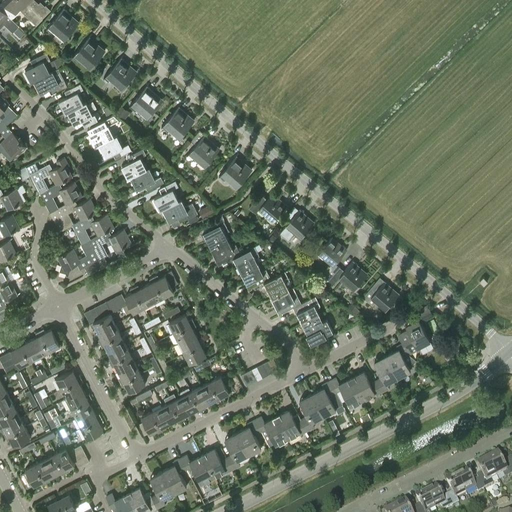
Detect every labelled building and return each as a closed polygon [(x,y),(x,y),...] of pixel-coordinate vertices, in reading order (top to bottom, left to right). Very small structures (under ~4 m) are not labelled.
[(0,0),(4,4),(0,8),(12,19),(20,10),(36,25),(42,19),(22,0),(0,0)] [(22,0),(42,19),(51,10),(45,5),(43,8),(34,0),(22,0)] [(12,19),(0,8),(0,7),(0,28),(4,24),(13,33),(19,26),(11,19),(12,19)] [(63,8),(46,28),(51,32),(53,30),(65,39),(78,23),(66,14),(68,12),(63,8)] [(18,28),(14,32),(20,38),(24,33),(18,28)] [(90,36),(72,56),(77,61),(80,58),(91,68),(104,52),(93,42),(94,40),(90,36)] [(35,80),(58,68),(57,67),(49,72),(44,61),(49,58),(46,52),(31,60),(33,66),(26,69),(32,82),(35,80)] [(106,75),(104,77),(109,81),(111,79),(123,88),(136,73),(124,63),(126,61),(122,57),(106,75)] [(64,80),(58,68),(35,80),(41,92),(48,88),(51,93),(67,85),(64,80)] [(69,111),(84,104),(78,92),(83,89),(81,84),(65,92),(67,97),(60,101),(66,113),(69,111)] [(147,85),(129,106),(134,110),(137,107),(148,117),(162,101),(150,91),(152,89),(147,85)] [(0,122),(10,112),(5,107),(9,103),(0,93),(0,122)] [(84,104),(69,111),(75,124),(83,120),(85,125),(101,117),(98,111),(93,114),(87,102),(84,104)] [(163,123),(161,126),(166,130),(169,128),(180,138),(194,122),(181,111),(183,109),(179,106),(163,123)] [(0,122),(0,132),(5,137),(0,142),(0,150),(1,152),(10,160),(15,156),(16,157),(27,146),(6,125),(15,117),(10,112),(0,122)] [(114,137),(108,125),(119,120),(114,115),(111,117),(88,128),(90,134),(96,146),(99,144),(114,137)] [(195,144),(187,154),(192,159),(194,156),(205,166),(219,150),(207,140),(209,138),(204,134),(199,130),(191,141),(195,144)] [(114,137),(99,144),(105,156),(113,153),(115,157),(131,150),(128,144),(123,147),(117,135),(114,137)] [(131,176),(146,168),(141,157),(146,155),(143,149),(128,157),(130,162),(123,166),(129,178),(131,176)] [(221,173),(219,175),(224,180),(226,177),(238,187),(251,171),(239,161),(241,159),(236,155),(221,173)] [(59,166),(52,169),(50,164),(30,174),(40,193),(59,183),(72,177),(67,166),(68,165),(64,157),(56,161),(59,166)] [(28,165),(30,171),(36,169),(34,163),(28,165)] [(146,168),(131,176),(137,188),(145,184),(148,190),(164,182),(161,176),(155,179),(149,167),(146,168)] [(164,208),(179,201),(173,189),(179,186),(176,181),(160,189),(163,194),(155,198),(161,210),(164,208)] [(75,199),(82,196),(75,182),(62,188),(59,183),(40,193),(50,212),(75,199)] [(0,213),(0,200),(2,199),(8,210),(10,209),(23,202),(16,188),(4,194),(0,188),(0,187),(0,213)] [(261,193),(249,207),(256,213),(259,209),(274,221),(288,205),(273,192),(267,199),(261,193)] [(73,225),(92,215),(97,212),(90,198),(78,204),(75,199),(50,212),(60,231),(72,225),(73,225)] [(179,201),(164,208),(170,220),(178,217),(181,222),(187,218),(190,223),(198,219),(196,214),(198,213),(192,202),(185,206),(182,199),(179,201)] [(199,209),(203,216),(214,211),(211,203),(199,209)] [(300,209),(287,225),(279,234),(288,241),(296,232),(302,238),(315,222),(300,209)] [(0,226),(5,235),(20,228),(13,213),(0,219),(0,226)] [(94,220),(92,215),(73,225),(82,243),(81,244),(89,240),(91,239),(85,228),(93,224),(98,235),(109,230),(114,227),(107,213),(94,220)] [(211,248),(229,239),(226,233),(229,230),(225,221),(203,232),(211,248)] [(91,239),(89,240),(99,259),(108,255),(102,244),(110,240),(116,251),(131,243),(124,229),(111,235),(109,230),(98,235),(91,239)] [(332,263),(316,281),(322,287),(327,281),(340,267),(335,263),(347,249),(332,237),(319,253),(332,263)] [(0,259),(1,261),(17,253),(10,239),(0,244),(0,259)] [(229,239),(211,248),(219,264),(233,257),(241,253),(236,244),(233,246),(229,239)] [(89,240),(81,244),(87,255),(79,259),(73,248),(57,257),(61,265),(59,271),(67,273),(66,274),(67,275),(68,275),(68,274),(70,269),(71,268),(70,267),(77,263),(80,269),(85,267),(88,273),(102,266),(99,259),(89,240)] [(255,246),(241,253),(233,257),(241,273),(259,264),(256,257),(260,256),(255,246)] [(345,271),(340,267),(327,281),(333,286),(340,277),(355,289),(368,274),(353,261),(345,271)] [(259,264),(241,273),(250,289),(264,282),(271,278),(266,269),(263,270),(259,264)] [(0,285),(10,281),(3,267),(0,268),(0,285)] [(154,277),(164,297),(177,290),(175,284),(178,283),(171,270),(168,272),(168,273),(159,278),(158,275),(154,277)] [(271,278),(264,282),(272,298),(290,289),(287,283),(290,281),(285,271),(271,278)] [(164,297),(154,277),(150,279),(151,282),(146,285),(154,301),(164,297)] [(0,310),(8,307),(5,301),(17,294),(10,281),(0,285),(0,310)] [(373,285),(363,297),(372,305),(376,300),(386,309),(400,294),(385,281),(378,289),(373,285)] [(154,301),(146,285),(139,288),(138,285),(134,287),(144,306),(154,301)] [(144,306),(134,287),(130,289),(132,292),(126,295),(134,311),(144,306)] [(293,287),(290,289),(272,298),(280,314),(294,307),(301,303),(297,294),(293,287)] [(122,306),(127,304),(121,293),(116,296),(122,307),(122,306)] [(116,296),(111,298),(116,310),(122,307),(116,296)] [(301,303),(294,307),(302,323),(320,314),(317,308),(320,306),(316,296),(301,303)] [(111,298),(105,301),(111,313),(116,310),(111,298)] [(105,301),(100,304),(106,315),(110,313),(111,313),(105,301)] [(106,315),(100,304),(94,307),(101,318),(106,315)] [(127,304),(122,306),(126,314),(131,311),(127,304)] [(171,309),(173,314),(180,310),(178,305),(171,309)] [(418,319),(419,318),(420,322),(433,315),(427,305),(415,311),(418,319)] [(94,307),(89,309),(95,321),(101,318),(94,307)] [(95,321),(89,309),(84,312),(90,324),(95,321)] [(173,314),(171,309),(163,313),(166,318),(173,314)] [(95,321),(90,324),(92,328),(95,326),(99,332),(115,324),(110,313),(106,315),(101,318),(95,321)] [(175,333),(194,322),(192,319),(189,320),(186,314),(170,323),(175,333)] [(320,314),(302,323),(312,341),(333,331),(327,319),(323,321),(320,314)] [(151,319),(154,324),(161,320),(158,315),(151,319)] [(133,327),(138,324),(134,317),(129,319),(133,327)] [(420,322),(419,318),(418,319),(406,325),(409,330),(398,335),(403,343),(409,355),(409,354),(419,349),(418,347),(419,346),(423,353),(434,348),(430,341),(420,322)] [(154,324),(151,319),(143,323),(146,328),(154,324)] [(194,322),(175,333),(180,342),(196,334),(193,328),(196,327),(194,322)] [(115,324),(99,332),(101,338),(98,339),(100,344),(120,333),(115,324)] [(138,324),(133,327),(137,334),(142,331),(138,324)] [(40,331),(50,351),(60,346),(52,329),(45,332),(44,329),(40,331)] [(38,336),(32,339),(40,355),(50,351),(40,331),(36,333),(38,336)] [(125,343),(120,333),(100,344),(102,348),(106,346),(109,351),(125,343)] [(199,340),(196,334),(180,342),(185,352),(204,342),(202,339),(199,340)] [(151,335),(147,337),(154,352),(159,349),(151,335)] [(143,346),(148,344),(144,336),(139,339),(143,346)] [(40,355),(32,339),(26,342),(24,339),(20,341),(30,360),(40,355)] [(30,360),(20,341),(16,343),(18,347),(12,350),(20,366),(30,360)] [(204,342),(185,352),(190,362),(206,354),(203,347),(206,346),(204,342)] [(125,343),(109,351),(112,358),(109,360),(110,363),(135,350),(135,349),(129,351),(125,343)] [(416,360),(409,354),(409,355),(403,343),(397,346),(398,349),(387,355),(398,377),(410,370),(407,365),(416,360)] [(151,351),(148,344),(143,346),(147,354),(151,351)] [(135,350),(110,363),(112,367),(116,365),(119,371),(135,363),(131,354),(136,351),(135,350)] [(0,359),(2,362),(13,356),(10,351),(0,356),(0,359)] [(162,354),(157,357),(164,372),(169,369),(162,354)] [(398,377),(387,355),(374,361),(383,377),(377,380),(383,391),(389,388),(386,383),(398,377)] [(13,356),(2,362),(4,368),(16,362),(13,356)] [(153,366),(158,363),(154,356),(149,358),(153,366)] [(201,362),(204,367),(211,363),(209,358),(201,362)] [(273,372),(279,369),(273,358),(268,361),(273,372)] [(65,361),(57,365),(60,369),(67,365),(65,361)] [(262,363),(268,375),(273,372),(268,361),(262,363)] [(16,362),(4,368),(7,373),(18,367),(16,362)] [(204,367),(201,362),(194,366),(196,371),(204,367)] [(135,363),(119,371),(122,377),(119,379),(121,383),(140,373),(135,363)] [(158,363),(153,366),(157,373),(162,371),(158,363)] [(263,377),(268,375),(262,363),(257,366),(263,377)] [(60,369),(57,365),(50,369),(52,373),(60,369)] [(263,377),(257,366),(252,369),(257,380),(263,377)] [(189,368),(182,372),(184,377),(192,373),(189,368)] [(62,388),(81,378),(79,374),(76,376),(73,369),(56,378),(62,388)] [(252,383),(257,380),(252,369),(246,372),(252,383)] [(19,380),(24,378),(20,370),(15,372),(19,380)] [(45,371),(38,375),(40,380),(48,376),(45,371)] [(364,371),(351,378),(362,400),(374,393),(376,395),(381,392),(375,381),(370,383),(364,371)] [(184,377),(182,372),(174,376),(177,381),(184,377)] [(246,372),(241,375),(246,386),(252,383),(246,372)] [(140,373),(121,383),(122,386),(126,384),(129,391),(145,382),(140,373)] [(211,381),(221,400),(225,398),(223,394),(229,391),(229,390),(233,388),(226,374),(222,377),(221,376),(211,381)] [(40,380),(38,375),(31,379),(33,384),(40,380)] [(362,400),(351,378),(339,384),(336,377),(330,381),(342,404),(343,404),(336,392),(341,389),(350,406),(362,400)] [(24,378),(19,380),(23,387),(27,385),(24,378)] [(83,382),(81,378),(62,388),(67,398),(83,389),(80,383),(83,382)] [(170,378),(162,382),(165,387),(172,383),(170,378)] [(221,400),(211,381),(201,386),(210,402),(216,399),(217,402),(221,400)] [(342,404),(330,381),(323,384),(324,387),(312,393),(323,415),(336,409),(335,408),(338,413),(345,410),(342,404)] [(165,387),(162,382),(155,386),(158,391),(165,387)] [(201,386),(192,391),(201,410),(205,408),(204,405),(210,402),(201,386)] [(5,387),(0,389),(0,402),(10,397),(5,387)] [(86,395),(83,389),(67,398),(72,408),(91,397),(89,394),(86,395)] [(143,393),(145,397),(152,393),(150,389),(143,393)] [(29,400),(34,397),(30,390),(25,392),(29,400)] [(38,400),(42,398),(38,391),(34,393),(38,400)] [(201,410),(192,391),(182,396),(190,412),(196,409),(197,412),(201,410)] [(145,397),(143,393),(130,399),(132,404),(145,397)] [(174,393),(169,395),(182,420),(186,418),(184,415),(190,412),(182,396),(177,398),(174,393)] [(323,415),(312,393),(299,400),(307,415),(302,418),(308,430),(314,427),(312,421),(323,415)] [(167,403),(162,406),(170,422),(176,419),(178,422),(182,420),(169,395),(164,398),(167,403)] [(10,397),(0,402),(0,414),(15,407),(10,397)] [(37,405),(34,397),(29,400),(32,407),(37,405)] [(94,402),(91,397),(72,408),(77,417),(93,409),(90,403),(94,402)] [(46,405),(42,398),(38,400),(42,408),(46,405)] [(170,422),(162,406),(152,411),(162,430),(166,428),(164,425),(170,422)] [(15,407),(0,414),(0,419),(3,425),(20,416),(15,407)] [(162,430),(152,411),(151,412),(149,408),(141,412),(143,416),(142,417),(150,432),(156,429),(158,433),(162,430)] [(39,419),(43,416),(39,409),(35,411),(39,419)] [(93,409),(77,417),(82,427),(101,417),(99,413),(96,415),(93,409)] [(48,420),(53,417),(49,410),(44,412),(48,420)] [(276,416),(288,438),(300,432),(301,434),(306,431),(300,419),(295,422),(289,410),(276,416)] [(20,416),(3,425),(6,431),(3,432),(5,436),(25,426),(20,416)] [(47,424),(43,416),(39,419),(43,426),(47,424)] [(53,417),(48,420),(52,427),(56,425),(57,427),(62,425),(57,416),(53,418),(53,417)] [(288,438),(276,416),(264,423),(261,416),(255,419),(261,430),(269,445),(274,443),(276,445),(288,438)] [(103,421),(101,417),(82,427),(87,437),(93,435),(94,438),(105,433),(103,429),(104,429),(100,423),(103,421)] [(237,432),(249,454),(261,447),(254,434),(259,431),(253,420),(247,423),(249,426),(237,432)] [(30,436),(25,426),(5,436),(7,440),(10,439),(14,445),(30,436)] [(63,437),(67,435),(63,427),(59,430),(63,437)] [(46,435),(49,440),(56,436),(53,431),(46,435)] [(249,454),(237,432),(224,439),(233,454),(228,457),(234,468),(240,465),(237,460),(249,454)] [(49,440),(46,435),(39,439),(41,443),(49,440)] [(71,442),(67,435),(63,437),(67,444),(71,442)] [(34,441),(26,445),(29,450),(31,453),(37,449),(35,446),(36,446),(34,441)] [(73,455),(84,450),(81,444),(70,450),(73,455)] [(29,450),(26,445),(19,449),(22,453),(29,450)] [(65,448),(55,453),(65,472),(69,470),(67,467),(74,464),(65,448)] [(214,448),(202,455),(213,476),(225,470),(226,472),(232,469),(226,457),(220,460),(214,448)] [(87,455),(84,450),(73,455),(76,461),(87,455)] [(65,472),(55,453),(45,458),(54,474),(60,471),(61,474),(65,472)] [(511,474),(511,467),(509,463),(504,465),(498,453),(488,459),(497,477),(503,474),(505,478),(511,474)] [(213,476),(202,455),(190,461),(186,454),(181,457),(187,469),(192,466),(201,483),(213,476)] [(87,455),(76,461),(78,466),(89,460),(87,455)] [(45,458),(36,463),(46,482),(49,480),(48,477),(54,474),(45,458)] [(163,471),(174,492),(186,486),(179,473),(185,470),(179,459),(173,462),(175,464),(163,471)] [(497,477),(488,459),(477,464),(483,476),(478,479),(484,490),(489,487),(494,484),(492,480),(497,477)] [(46,482),(36,463),(26,468),(27,470),(20,473),(27,487),(34,484),(40,481),(42,484),(46,482)] [(484,490),(478,479),(473,482),(467,470),(457,475),(466,493),(475,488),(478,493),(484,490)] [(174,492),(163,471),(150,477),(158,493),(153,495),(159,507),(165,504),(162,499),(174,492)] [(466,493),(457,475),(446,480),(453,493),(448,495),(453,506),(459,503),(456,498),(466,493)] [(87,480),(81,482),(86,491),(91,488),(87,480)] [(453,506),(448,495),(442,498),(436,485),(426,491),(435,508),(441,505),(443,511),(447,509),(453,506)] [(140,487),(127,494),(136,511),(144,511),(151,509),(152,511),(157,508),(151,496),(146,499),(140,487)] [(427,511),(435,508),(426,491),(416,496),(422,508),(417,510),(417,511),(427,511)] [(93,511),(91,507),(80,511),(78,511),(69,493),(49,504),(53,511),(67,511),(70,511),(93,511)] [(136,511),(127,494),(115,499),(112,493),(106,496),(112,507),(118,505),(121,511),(136,511)] [(417,511),(417,510),(413,511),(410,511),(405,501),(395,506),(397,511),(417,511)]
